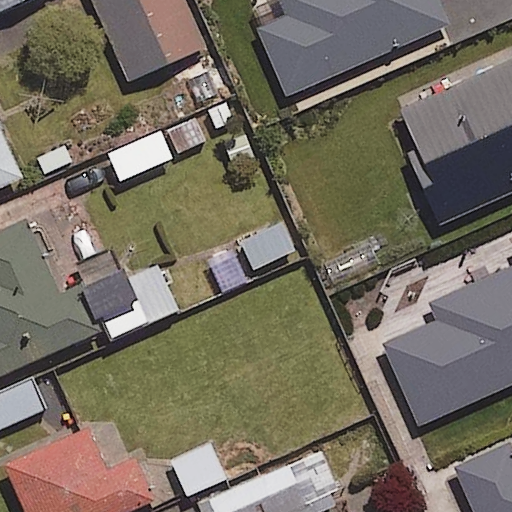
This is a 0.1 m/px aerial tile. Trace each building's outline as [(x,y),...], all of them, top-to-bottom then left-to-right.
[(0,0),(0,9),(20,0),(0,0)] [(204,46),(184,0),(93,0),(128,79),(204,46)] [(280,0),(287,16),(258,28),(286,93),(448,23),(438,0),(280,0)] [(511,58),(398,109),(431,184),(422,188),(438,222),(511,189),(511,58)] [(0,185),(21,176),(0,129),(0,185)] [(172,157),(160,130),(108,152),(120,179),(172,157)] [(0,373),(103,330),(108,340),(177,311),(153,253),(59,293),(28,220),(0,231),(0,373)] [(294,249),(281,221),(240,241),(254,269),(294,249)] [(378,273),(370,252),(323,271),(332,291),(378,273)] [(511,266),(431,302),(438,318),(382,342),(418,424),(511,382),(511,266)] [(0,426),(46,409),(34,378),(0,391),(0,426)] [(119,416),(34,452),(58,511),(134,511),(185,491),(166,446),(136,458),(119,416)] [(352,438),(232,489),(241,511),(307,511),(372,484),(352,438)] [(511,511),(511,444),(511,442),(455,466),(474,511),(511,511)] [(225,478),(209,443),(172,459),(187,495),(225,478)]
